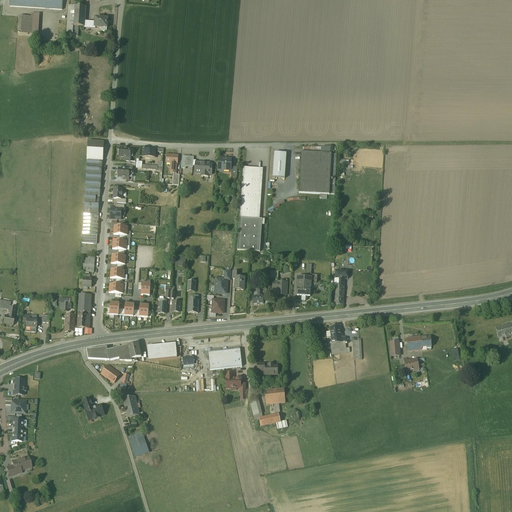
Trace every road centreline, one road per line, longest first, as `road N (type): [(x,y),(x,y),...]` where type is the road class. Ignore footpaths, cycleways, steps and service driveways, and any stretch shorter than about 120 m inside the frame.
road 1 (secondary): [(511,293),(94,341)]
road 2 (residential): [(320,145),(110,140)]
road 3 (residential): [(110,140),(94,341)]
road 4 (track): [(511,142),(320,145)]
road 5 (residential): [(120,0),(110,140)]
